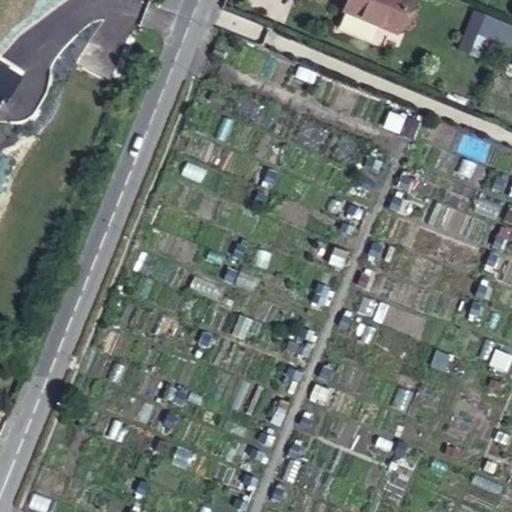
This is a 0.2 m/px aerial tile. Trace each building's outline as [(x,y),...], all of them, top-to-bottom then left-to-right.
[(347,0),(346,3),(394,22),(399,25),(408,0),(347,0)] [(388,48),(394,22),(346,3),(340,28),(388,48)] [(482,57),(496,23),(477,15),(463,49),(482,57)] [(0,98),(5,102),(20,78),(0,66),(0,98)] [(90,102),(102,75),(82,66),(70,93),(90,102)]
